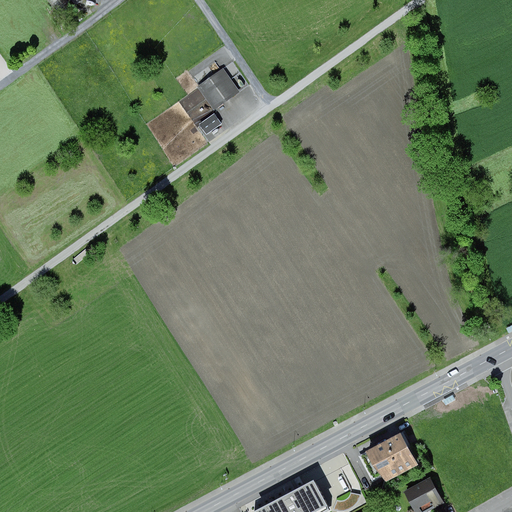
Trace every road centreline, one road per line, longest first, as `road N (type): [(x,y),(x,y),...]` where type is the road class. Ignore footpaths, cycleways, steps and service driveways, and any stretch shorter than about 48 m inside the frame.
road 1 (track): [(0,301),(420,0)]
road 2 (primary): [(495,356),(202,511)]
